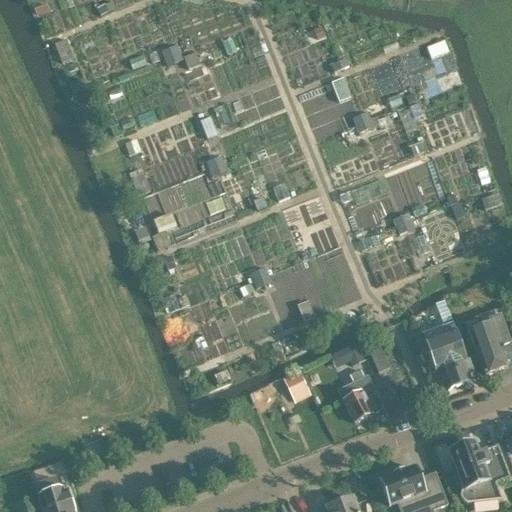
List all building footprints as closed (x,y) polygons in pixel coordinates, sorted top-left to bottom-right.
[(42,0),(29,5),(32,13),(45,8),(42,0)] [(108,0),(103,0),(92,5),(95,12),(111,5),(108,0)] [(62,35),(50,40),(57,59),(70,54),(62,35)] [(172,42),(156,48),(162,63),(178,57),(172,42)] [(436,45),(417,50),(420,62),(440,57),(436,45)] [(205,46),(204,58),(221,59),(222,48),(205,46)] [(191,49),(179,53),(184,66),(196,61),(191,49)] [(221,91),(239,85),(236,74),(217,80),(221,91)] [(335,82),(323,85),(328,107),(340,104),(335,82)] [(86,96),(73,100),(79,118),(93,113),(86,96)] [(202,113),(222,108),(219,97),(200,102),(202,113)] [(363,109),(347,115),(353,130),(369,123),(363,109)] [(467,112),(450,119),(456,134),(473,128),(467,112)] [(205,113),(195,117),(202,135),(213,131),(205,113)] [(135,154),(158,145),(153,133),(131,141),(135,154)] [(128,144),(116,148),(121,161),(133,157),(128,144)] [(216,153),(201,159),(207,174),(223,168),(216,153)] [(182,180),(159,191),(169,212),(192,201),(182,180)] [(494,190),(477,195),(481,207),(497,201),(494,190)] [(450,191),(442,194),(445,202),(452,199),(450,191)] [(455,199),(446,203),(452,216),(460,212),(455,199)] [(404,209),(388,216),(394,231),(410,225),(404,209)] [(141,222),(129,226),(134,239),(137,237),(137,239),(146,236),(141,222)] [(154,230),(147,233),(153,248),(166,243),(161,231),(160,228),(154,230)] [(261,264),(246,270),(252,285),(268,279),(261,264)] [(303,297),(293,302),(300,318),(310,314),(303,297)] [(493,305),(461,317),(481,371),(494,366),(495,368),(500,367),(499,365),(503,363),(498,350),(500,350),(497,342),(506,339),(493,305)] [(180,321),(157,328),(164,343),(168,340),(185,335),(180,321)] [(451,327),(420,339),(431,369),(436,366),(444,386),(466,377),(464,369),(469,367),(465,355),(461,356),(451,327)] [(352,340),(339,346),(346,360),(348,364),(360,358),(352,340)] [(375,345),(365,350),(373,369),(384,364),(375,345)] [(348,379),(332,387),(337,396),(336,396),(349,420),(369,409),(369,408),(378,404),(362,372),(360,374),(356,366),(344,371),(348,379)] [(295,368),(279,375),(291,400),(307,392),(295,368)] [(469,440),(446,449),(450,460),(446,462),(452,476),(455,474),(459,484),(458,485),(457,486),(457,487),(456,489),(456,490),(456,491),(456,493),(456,494),(457,495),(457,496),(458,497),(460,498),(461,499),(462,499),(463,499),(465,499),(498,496),(498,495),(497,494),(491,480),(506,474),(493,441),(472,449),(469,440)] [(377,484),(374,485),(379,499),(382,498),(384,503),(392,500),(397,511),(430,511),(428,507),(443,502),(431,469),(416,475),(412,465),(411,465),(410,466),(400,470),(400,468),(399,467),(399,465),(388,470),(388,471),(389,474),(375,479),(377,484)] [(53,474),(29,482),(33,494),(39,511),(65,511),(70,510),(62,488),(58,489),(57,485),(53,474)] [(322,511),(354,511),(348,495),(320,505),(322,511)]
